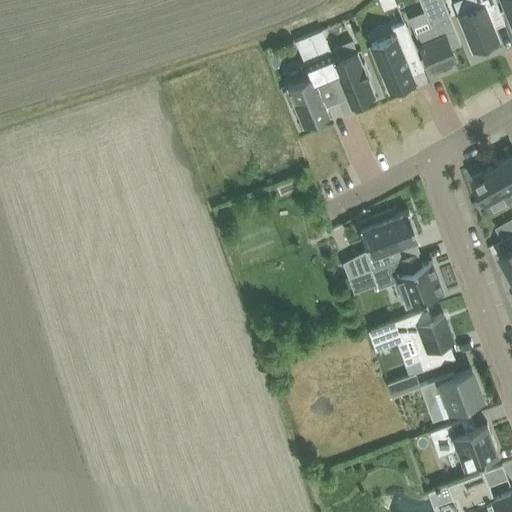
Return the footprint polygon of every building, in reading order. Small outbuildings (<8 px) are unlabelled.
[(444,0),(420,0),(424,9),(430,24),(415,30),(430,67),(456,57),(451,46),(461,41),(444,0)] [(496,0),(475,0),(478,6),(459,14),(473,48),(475,47),(475,45),(481,42),(482,44),(499,37),(494,26),(505,21),(496,0)] [(511,0),(502,0),(511,24),(511,0)] [(394,33),(371,42),(390,86),(414,76),(413,73),(405,52),(416,48),(404,20),(391,25),(394,33)] [(321,28),(310,32),(320,56),(330,79),(340,75),(348,96),(351,102),(354,101),(355,104),(365,100),(364,97),(375,92),(368,76),(370,75),(365,61),(362,62),(357,50),(342,56),(335,49),(331,51),(321,28)] [(289,88),(284,90),(290,104),(295,102),(304,122),(306,121),(308,124),(318,120),(317,116),(329,111),(326,105),(319,86),(330,82),(330,81),(330,79),(320,56),(310,32),(298,37),(307,61),(301,63),(306,75),(287,83),(289,88)] [(511,153),(495,163),(511,193),(511,153)] [(511,193),(495,163),(474,175),(492,209),(511,197),(511,193)] [(357,218),(368,248),(354,256),(360,271),(371,267),(403,255),(398,242),(419,235),(408,207),(392,212),(390,206),(357,218)] [(511,246),(500,253),(511,274),(511,246)] [(407,303),(443,289),(432,259),(421,264),(416,250),(403,255),(371,267),(378,286),(398,279),(407,303)] [(428,306),(368,328),(375,348),(410,335),(422,367),(455,355),(449,340),(453,338),(444,313),(432,317),(428,306)] [(439,390),(447,414),(469,406),(467,401),(482,395),(472,367),(454,373),(453,371),(427,380),(432,392),(439,390)] [(392,395),(420,384),(415,370),(387,381),(392,395)] [(471,413),(429,429),(433,437),(435,442),(446,438),(449,448),(458,445),(464,463),(478,458),(479,459),(484,457),(484,456),(498,450),(492,434),(487,420),(476,425),(471,413)] [(511,511),(511,489),(494,496),(484,469),(447,482),(452,497),(457,496),(462,510),(468,508),(469,511),(511,511)]
